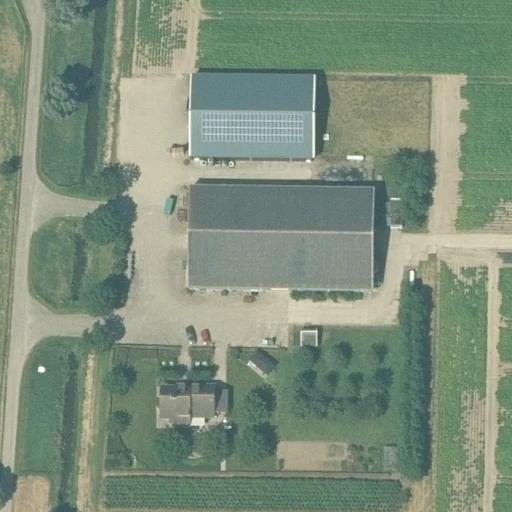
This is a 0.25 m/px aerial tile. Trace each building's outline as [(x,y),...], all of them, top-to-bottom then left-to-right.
[(191,80),(190,161),(312,163),(313,82),(191,80)] [(189,290),(370,292),(371,199),(190,196),(189,290)] [(390,207),(390,231),(401,231),(401,207),(390,207)] [(316,332),(300,332),(300,350),(316,350),(316,332)] [(256,354),(248,362),(254,367),(260,366),(264,361),(256,354)] [(213,420),(214,390),(177,390),(177,392),(162,392),(162,421),(171,422),(171,425),(184,425),(184,422),(189,422),(189,419),(213,420)]
